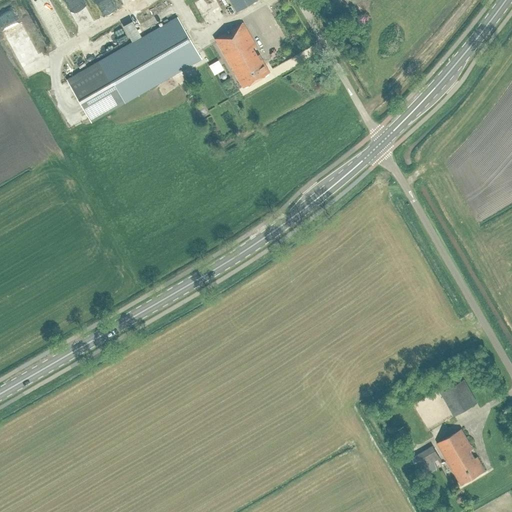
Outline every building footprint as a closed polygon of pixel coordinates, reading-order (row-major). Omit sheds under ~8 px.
[(47,0),(26,0),(35,20),(53,13),(47,0)] [(229,0),(236,11),(255,0),(229,0)] [(66,80),(90,121),(200,58),(177,17),(66,80)] [(243,22),(215,38),(242,87),(269,72),(259,54),(256,55),(252,47),(256,45),(243,22)] [(477,402),(464,379),(440,392),(453,415),(477,402)] [(428,428),(438,424),(436,418),(425,422),(428,428)] [(398,429),(405,440),(410,436),(403,426),(398,429)] [(437,443),(460,484),(485,470),(477,456),(474,457),(470,450),(473,449),(462,429),(437,443)] [(411,457),(418,470),(439,458),(432,445),(411,457)]
